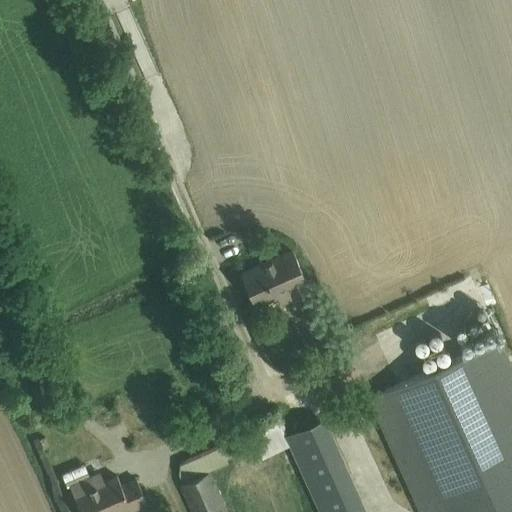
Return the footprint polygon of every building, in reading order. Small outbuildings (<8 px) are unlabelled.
[(273,257),(240,271),(255,307),(277,297),(280,304),(296,298),(311,291),(293,247),(272,256),(273,257)] [(430,292),(434,303),(454,296),(450,285),(430,292)] [(511,511),(511,363),(500,338),(368,398),(419,511),(511,511)] [(319,511),(367,511),(324,416),(289,432),(282,415),(249,430),(262,458),(289,446),(319,511)] [(182,484),(210,471),(212,470),(228,463),(220,446),(179,464),(178,474),(182,484)] [(84,464),(61,474),(66,487),(70,485),(81,511),(121,511),(129,509),(130,511),(131,511),(148,505),(136,478),(121,485),(116,474),(104,480),(100,471),(89,475),(84,464)] [(227,511),(210,471),(182,484),(179,485),(190,511),(227,511)]
